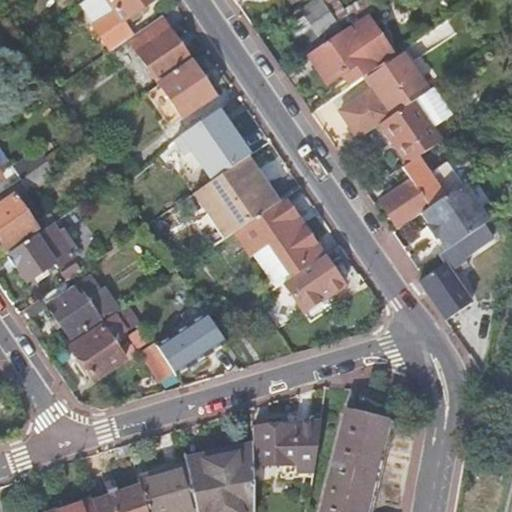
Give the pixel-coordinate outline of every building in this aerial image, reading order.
[(150,3),(148,0),(85,0),(82,2),(97,22),(91,26),(109,52),(126,41),(130,37),(121,23),(150,3)] [(308,55),(325,44),(321,39),(349,20),(343,11),(338,4),(339,3),(336,0),(314,0),(301,9),(305,15),(293,24),(297,31),(293,34),(307,56),(308,55)] [(349,20),(352,25),(366,16),(380,6),(375,0),(359,0),(343,11),(349,20)] [(352,25),(325,44),(308,55),(328,84),(342,74),(350,86),(363,77),(394,57),(366,16),(352,25)] [(159,18),(130,37),(126,41),(157,86),(190,63),(159,18)] [(36,67),(21,45),(9,54),(24,75),(36,67)] [(428,92),(401,52),(394,57),(363,77),(372,89),(339,112),(350,128),(347,130),(355,142),(379,126),(412,103),(428,92)] [(190,63),(157,86),(179,115),(211,93),(190,63)] [(64,83),(53,90),(68,113),(80,105),(64,83)] [(451,116),(432,89),(428,92),(412,103),(431,129),(451,116)] [(431,129),(412,103),(379,126),(406,166),(417,158),(440,142),(431,129)] [(222,108),(181,135),(212,181),(247,157),(252,153),(222,108)] [(21,178),(47,161),(37,147),(11,164),(21,178)] [(247,157),(212,181),(197,191),(228,236),(236,231),(277,203),(265,184),(257,172),(247,157)] [(379,202),(398,229),(421,213),(463,185),(447,162),(428,175),(417,158),(406,166),(402,168),(411,181),(379,202)] [(56,175),(47,161),(21,178),(30,193),(56,175)] [(476,201),(464,184),(463,185),(421,213),(430,225),(427,227),(434,237),(444,230),(454,215),(476,201)] [(197,191),(193,194),(223,239),(228,236),(197,191)] [(13,196),(0,204),(0,242),(5,249),(35,229),(13,196)] [(490,221),(476,201),(454,215),(444,230),(434,237),(435,240),(438,238),(447,249),(475,231),(490,221)] [(236,231),(277,289),(284,284),(323,257),(297,220),(293,222),(279,202),(277,203),(236,231)] [(75,208),(59,219),(65,227),(81,216),(75,208)] [(57,233),(52,224),(8,254),(10,257),(6,260),(13,270),(17,267),(27,281),(46,269),(49,274),(74,257),(71,253),(57,233)] [(62,229),(57,233),(71,253),(76,249),(62,229)] [(475,231),(447,249),(438,255),(444,265),(428,277),(420,282),(447,318),(470,302),(448,269),(482,243),(475,231)] [(344,286),(323,257),(284,284),(304,313),(344,286)] [(59,276),(63,283),(71,277),(79,272),(74,266),(59,276)] [(189,289),(178,273),(164,283),(172,295),(181,289),(184,293),(189,289)] [(63,283),(42,297),(72,340),(111,314),(100,295),(93,298),(88,288),(81,292),(71,277),(63,283)] [(203,314),(155,346),(176,376),(224,343),(203,314)] [(103,326),(72,348),(94,380),(125,359),(103,326)] [(156,351),(146,358),(160,381),(172,374),(156,351)] [(346,409),(319,511),(371,511),(394,422),(346,409)] [(295,472),(313,472),(320,422),(295,423),(295,426),(253,427),(253,445),(253,465),(296,464),(295,472)] [(230,511),(254,511),(253,465),(253,445),(219,455),(220,460),(187,470),(195,511),(225,511),(230,511)] [(184,457),(185,460),(187,470),(220,460),(219,455),(217,448),(184,457)] [(141,486),(147,511),(195,511),(187,470),(185,460),(151,469),(153,475),(139,479),(141,486)] [(147,511),(141,486),(108,497),(96,501),(92,503),(95,511),(147,511)] [(95,511),(92,503),(91,500),(55,511),(95,511)]
